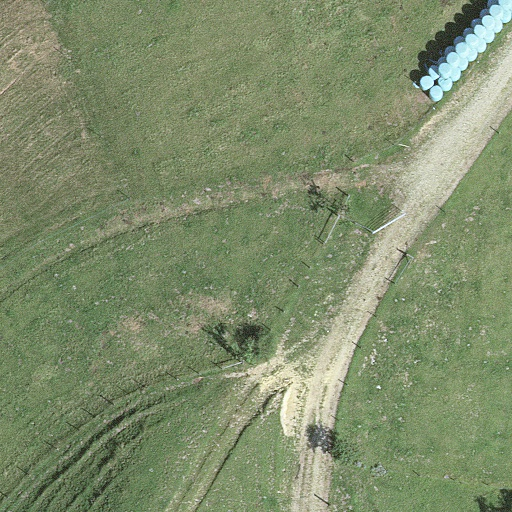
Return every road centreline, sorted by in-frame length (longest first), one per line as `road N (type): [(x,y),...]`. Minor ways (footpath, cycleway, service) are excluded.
road 1 (track): [(307,511),(319,414),(352,318),(511,65)]
road 2 (track): [(436,175),(291,183),(162,204),(105,222),(0,280)]
road 3 (track): [(180,511),(278,366),(352,318)]
